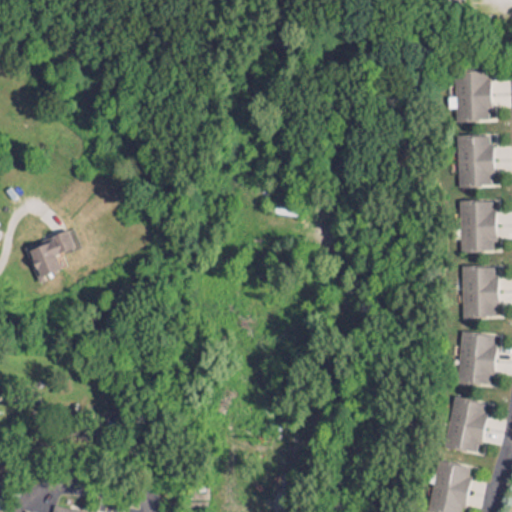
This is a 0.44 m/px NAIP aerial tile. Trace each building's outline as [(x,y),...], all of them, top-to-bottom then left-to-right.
[(455,115),(487,115),(487,64),(454,64),(455,115)] [(454,129),(455,181),(489,180),(488,128),(454,129)] [(457,194),(458,246),(492,245),(491,194),(457,194)] [(460,311),(494,311),(494,260),(460,260),(460,311)] [(489,378),(492,326),(458,324),(455,376),(489,378)] [(484,396),(451,390),(442,440),(474,447),(484,396)] [(425,502),(458,510),(469,460),(435,453),(425,502)]
